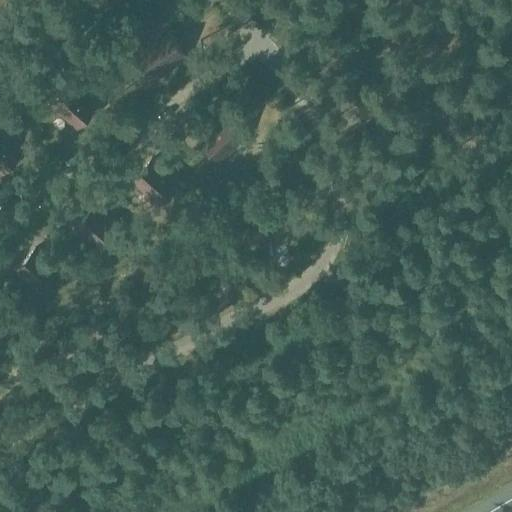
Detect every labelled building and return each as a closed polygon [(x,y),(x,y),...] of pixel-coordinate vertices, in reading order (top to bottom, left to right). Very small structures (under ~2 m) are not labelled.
[(120,7),(128,0),(102,0),(115,17),(123,11),(120,7)] [(164,68),(184,55),(169,31),(166,33),(163,33),(157,36),(157,39),(140,50),(159,78),(167,73),(164,68)] [(60,111),(79,127),(97,106),(95,104),(95,101),(89,96),(87,96),(71,83),(49,108),(57,115),(60,111)] [(227,153),(245,136),(226,116),(224,118),(221,118),(216,122),(216,125),(201,139),(224,163),(231,157),(227,153)] [(0,169),(4,172),(22,151),(20,149),(20,146),(15,142),(12,142),(0,131),(0,169)] [(151,159),(133,180),(152,196),(148,200),(155,207),(177,182),(162,168),(162,165),(157,161),(154,161),(151,159)] [(266,237),(290,230),(282,203),(278,204),(276,203),(269,205),(268,207),(249,213),(259,245),(268,242),(266,237)] [(95,206),(76,227),(95,243),(92,247),(99,254),(121,229),(106,215),(105,212),(100,208),(97,208),(95,206)] [(36,248),(17,269),(36,286),(32,290),(39,296),(62,271),(46,258),(46,255),(41,250),(38,250),(36,248)]
